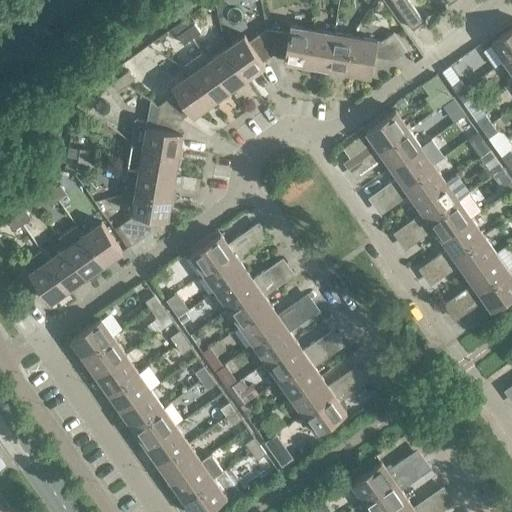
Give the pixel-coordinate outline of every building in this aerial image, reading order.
[(391,0),(412,30),(423,22),(407,0),(391,0)] [(200,32),(194,24),(186,30),(192,38),(200,32)] [(288,33),(266,29),(272,54),(284,56),(283,60),(306,64),(312,29),(289,25),(288,33)] [(511,27),(491,42),(504,61),(511,55),(511,27)] [(272,54),(266,29),(248,42),(244,35),(225,48),(246,78),(265,65),(262,61),(272,54)] [(333,32),(312,29),(306,64),(327,68),(333,32)] [(192,38),(186,30),(177,36),(183,44),(192,38)] [(354,36),(333,32),(327,68),(348,72),(354,36)] [(381,41),(354,36),(348,72),(371,76),(374,57),(393,60),(406,51),(393,32),(381,41)] [(246,78),(225,48),(208,61),(228,90),(246,78)] [(228,90),(208,61),(190,73),(211,103),(228,90)] [(134,79),(128,70),(120,76),(126,85),(134,79)] [(211,103),(190,73),(171,86),(176,93),(158,105),(180,119),(190,112),(192,116),(211,103)] [(126,85),(120,76),(111,82),(118,91),(126,85)] [(460,79),(451,86),(457,94),(466,88),(460,79)] [(472,96),(466,88),(457,94),(463,102),(472,96)] [(180,119),(158,105),(154,127),(135,123),(132,141),(142,148),(178,154),(182,132),(178,131),(180,119)] [(395,110),(366,130),(373,141),(359,150),(365,159),(408,128),(395,110)] [(485,115),(476,121),(482,129),(491,123),(485,115)] [(497,131),(491,123),(482,129),(488,138),(497,131)] [(421,146),(408,128),(365,159),(371,167),(385,157),(391,167),(421,146)] [(484,142),(476,148),(481,155),(490,149),(485,142),(484,142)] [(127,167),(139,169),(174,175),(178,154),(142,148),(131,143),(127,167)] [(433,164),(421,146),(391,167),(398,176),(384,186),(390,194),(433,164)] [(90,150),(79,148),(78,159),(89,160),(90,150)] [(511,153),(510,150),(501,156),(507,165),(511,161),(511,153)] [(89,160),(78,159),(76,169),(87,170),(89,160)] [(446,181),(433,164),(390,194),(396,203),(410,193),(416,202),(446,181)] [(174,175),(139,169),(135,191),(171,197),(174,175)] [(458,199),(446,181),(416,202),(423,211),(409,221),(415,229),(458,199)] [(66,194),(60,185),(51,190),(58,199),(66,194)] [(58,199),(51,190),(43,196),(49,205),(58,199)] [(171,197),(135,191),(131,217),(119,226),(132,244),(162,223),(163,219),(167,219),(171,197)] [(468,192),(458,199),(415,229),(421,238),(434,228),(441,238),(471,217),(480,210),(468,192)] [(31,218),(24,209),(16,215),(22,224),(31,218)] [(22,224),(16,215),(8,221),(14,230),(22,224)] [(483,235),(471,217),(441,238),(448,247),(434,257),(440,265),(483,235)] [(101,221),(82,235),(104,264),(122,251),(101,221)] [(58,237),(65,247),(86,276),(104,264),(82,235),(76,225),(58,237)] [(191,254),(204,272),(233,252),(238,248),(247,242),(241,234),(227,243),(220,233),(191,254)] [(496,252),(483,235),(440,265),(446,274),(460,264),(466,273),(496,252)] [(253,250),(247,242),(238,248),(244,257),(253,250)] [(86,276),(65,247),(47,259),(68,289),(86,276)] [(22,263),(29,272),(49,302),(68,289),(47,259),(40,250),(22,263)] [(246,269),(233,252),(204,272),(216,290),(246,269)] [(508,270),(496,252),(466,273),(473,283),(459,292),(465,301),(508,270)] [(266,269),(252,279),(246,269),(216,290),(229,308),(272,277),(266,269)] [(511,295),(511,275),(508,270),(465,301),(471,309),(485,299),(492,309),(511,295)] [(278,286),(272,277),(229,308),(241,325),(270,305),(264,295),(278,286)] [(160,303),(154,295),(145,301),(151,310),(160,303)] [(296,301),(277,314),(270,305),(241,325),(253,343),(302,309),(296,301)] [(183,302),(173,309),(177,316),(188,309),(183,302)] [(166,312),(160,303),(151,310),(157,318),(166,312)] [(308,317),(302,309),(253,343),(266,361),(296,340),(289,331),(308,317)] [(178,318),(182,323),(189,318),(185,313),(178,318)] [(71,338),(84,357),(113,336),(100,318),(71,338)] [(185,339),(179,330),(170,337),(176,345),(185,339)] [(196,332),(191,336),(195,341),(200,337),(196,332)] [(126,354),(113,336),(84,357),(96,375),(126,354)] [(190,347),(185,339),(176,345),(182,353),(190,347)] [(316,340),(302,350),(296,340),(266,361),(279,379),(322,348),(316,340)] [(328,357),(322,348),(279,379),(291,396),(321,376),(314,366),(328,357)] [(138,372),(126,354),(96,375),(109,392),(138,372)] [(217,358),(209,363),(215,370),(222,365),(217,358)] [(225,365),(215,372),(221,379),(230,373),(225,365)] [(209,374),(204,366),(195,372),(201,380),(209,374)] [(151,389),(138,372),(109,392),(121,410),(151,389)] [(215,382),(209,374),(201,380),(206,389),(215,382)] [(341,375),(327,385),(321,376),(291,396),(304,414),(347,384),(341,375)] [(239,382),(229,389),(241,406),(258,394),(251,385),(244,390),(239,382)] [(353,392),(347,384),(304,414),(317,433),(346,412),(339,402),(353,392)] [(163,407),(151,389),(121,410),(133,428),(163,407)] [(235,410),(229,402),(220,408),(226,416),(235,410)] [(176,425),(163,407),(133,428),(146,446),(176,425)] [(241,418),(235,410),(226,416),(232,425),(241,418)] [(188,443),(176,425),(146,446),(159,464),(188,443)] [(259,445),(254,437),(245,443),(251,452),(259,445)] [(267,443),(267,444),(275,454),(283,449),(275,438),(267,443)] [(201,460),(188,443),(159,464),(171,481),(201,460)] [(265,454),(259,445),(251,452),(257,460),(265,454)] [(210,454),(201,460),(171,481),(183,499),(213,478),(223,471),(210,454)] [(404,459),(388,471),(381,461),(351,482),(364,501),(410,468),(404,459)] [(417,477),(410,468),(364,501),(372,511),(385,511),(406,497),(400,489),(417,477)] [(204,511),(226,497),(213,478),(183,499),(192,511),(204,511)] [(427,497),(413,507),(406,497),(385,511),(422,511),(432,505),(427,497)]
